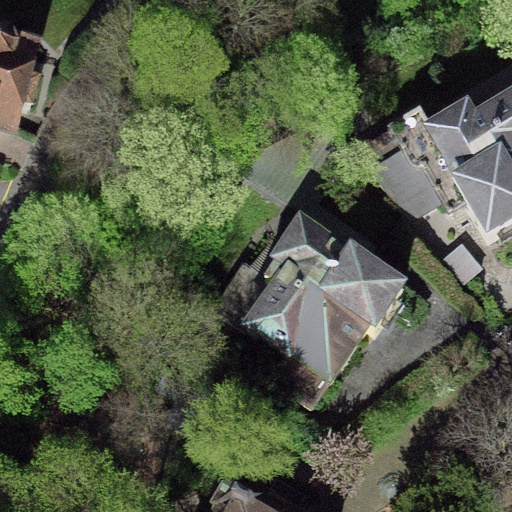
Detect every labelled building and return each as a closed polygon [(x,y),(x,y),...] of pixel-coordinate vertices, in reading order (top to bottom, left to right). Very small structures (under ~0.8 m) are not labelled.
[(0,127),(8,130),(19,89),(28,58),(13,54),(12,51),(12,49),(11,47),(9,45),(7,43),(5,41),(3,40),(1,40),(0,39),(0,127)] [(390,135),(402,156),(368,176),(407,222),(441,202),(449,216),(465,206),(488,244),(509,232),(511,230),(511,105),(472,130),(465,117),(431,138),(419,118),(390,135)] [(314,133),(242,169),(277,191),(313,214),(343,169),(314,133)] [(329,388),(366,333),(374,338),(402,297),(354,264),(359,256),(364,248),(313,214),(266,284),(243,269),(211,316),(235,332),(236,330),(275,356),(260,378),(311,412),(328,387),(329,388)] [(501,407),(461,438),(482,466),(511,445),(511,443),(511,402),(503,409),(501,407)] [(274,511),(266,507),(267,506),(231,486),(217,511),(274,511)]
